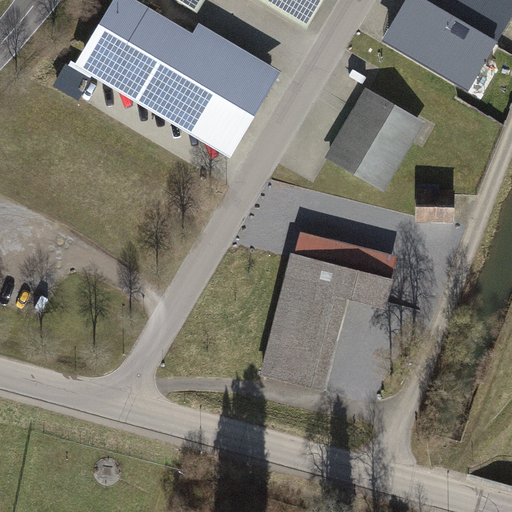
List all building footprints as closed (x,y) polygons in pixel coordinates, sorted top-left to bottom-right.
[(229,142),(268,80),(138,0),(120,0),(87,54),(229,142)] [(309,0),(279,0),(302,13),(309,0)] [(493,40),(426,0),(411,0),(387,40),(466,86),(493,40)] [(511,0),(426,0),(493,40),(511,8),(511,0)] [(418,116),(368,85),(329,147),(380,178),(418,116)] [(457,186),(420,184),(418,223),(455,226),(457,186)] [(399,257),(300,232),(263,376),(322,391),(346,296),(387,306),(399,257)]
